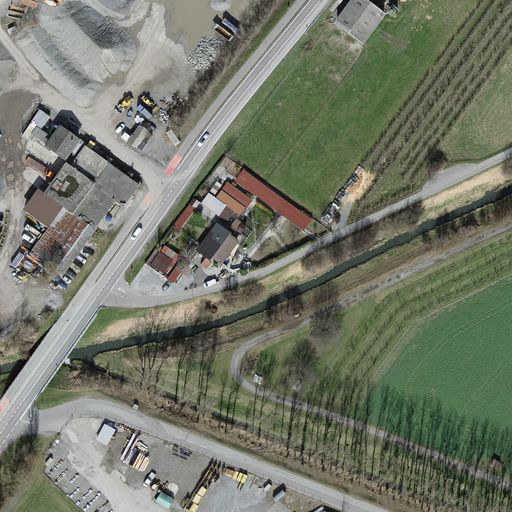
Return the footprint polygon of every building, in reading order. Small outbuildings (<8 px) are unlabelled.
[(366,0),(352,0),(336,23),(363,43),(385,13),(366,0)] [(141,146),(147,127),(138,124),(134,135),(125,132),(122,140),(141,146)] [(80,140),(61,125),(46,145),(65,159),(80,140)] [(68,167),(62,163),(41,193),(35,189),(20,211),(46,230),(29,255),(60,277),(113,203),(120,208),(136,185),(83,147),(68,167)] [(313,219),(244,170),(235,182),(304,231),(313,219)] [(253,200),(228,182),(216,198),(241,217),(253,200)] [(246,227),(237,219),(230,227),(236,232),(237,230),(241,233),(246,227)] [(218,225),(199,251),(207,257),(201,266),(207,269),(213,261),(222,268),(241,241),(218,225)] [(182,256),(166,245),(151,266),(167,277),(182,256)] [(253,265),(247,260),(243,265),(249,270),(253,265)] [(181,272),(175,268),(169,278),(175,282),(181,272)] [(114,430),(105,425),(97,439),(107,444),(114,430)] [(173,499),(161,493),(157,501),(168,507),(173,499)]
